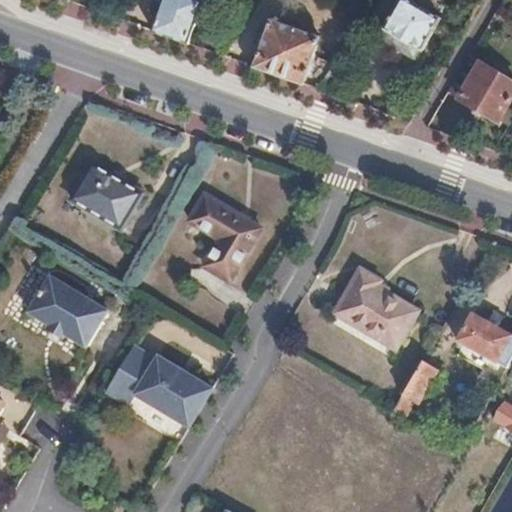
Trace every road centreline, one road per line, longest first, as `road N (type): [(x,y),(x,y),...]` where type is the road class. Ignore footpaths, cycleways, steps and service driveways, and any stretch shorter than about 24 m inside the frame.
road 1 (residential): [(360,150),(156,511)]
road 2 (tertiary): [(360,150),(93,57)]
road 3 (residential): [(93,57),(0,227)]
road 4 (residential): [(396,163),(490,0)]
road 5 (tertiary): [(511,203),(396,163)]
